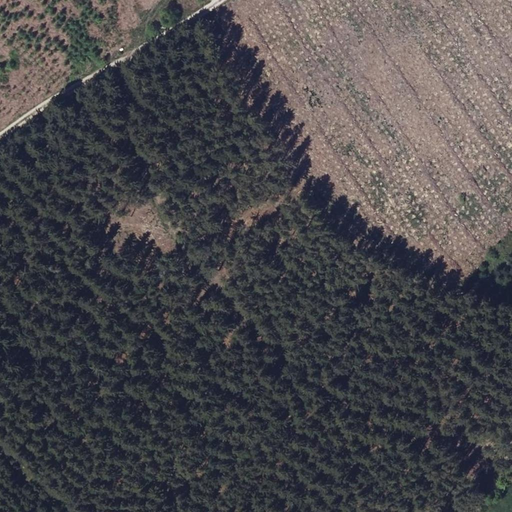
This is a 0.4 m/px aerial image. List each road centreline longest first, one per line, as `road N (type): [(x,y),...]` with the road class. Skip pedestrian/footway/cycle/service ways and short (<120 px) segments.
road 1 (track): [(511,432),(475,432),(408,413),(309,352),(208,256),(162,190),(146,40),(200,0)]
road 2 (track): [(146,40),(0,138)]
